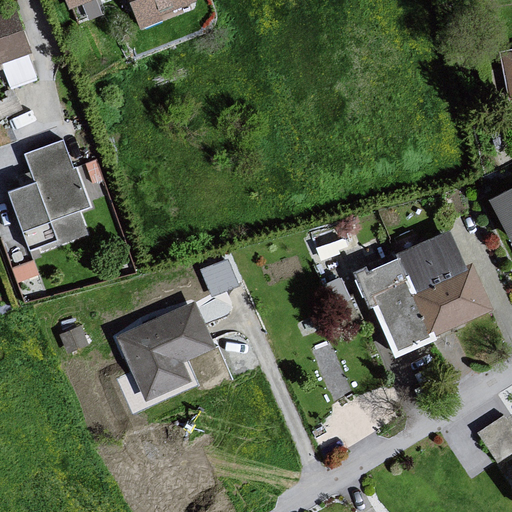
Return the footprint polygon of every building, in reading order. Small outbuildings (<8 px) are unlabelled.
[(65,0),(69,9),(93,0),(65,0)] [(195,6),(192,0),(130,0),(143,29),(195,6)] [(14,9),(0,13),(0,67),(30,58),(14,9)] [(511,98),(511,51),(503,53),(511,98)] [(66,143),(27,157),(38,186),(10,195),(31,251),(37,249),(40,258),(92,239),(83,214),(92,210),(78,173),(75,170),(66,143)] [(511,186),(488,199),(511,243),(511,242),(511,186)] [(450,231),(353,274),(370,311),(375,309),(393,350),(493,305),(474,262),(465,266),(450,231)] [(194,306),(117,339),(146,404),(189,386),(181,366),(214,349),(194,306)] [(511,451),(511,427),(503,415),(478,432),(498,461),(511,451)]
